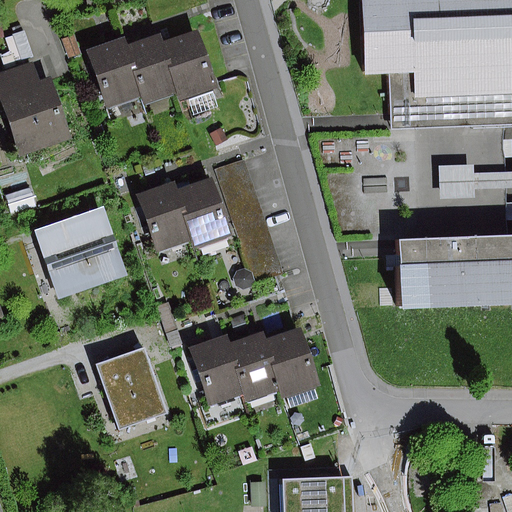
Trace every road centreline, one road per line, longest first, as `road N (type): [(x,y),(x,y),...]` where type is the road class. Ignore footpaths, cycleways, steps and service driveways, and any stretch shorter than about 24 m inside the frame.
road 1 (residential): [(249,0),(364,417)]
road 2 (residential): [(511,412),(364,417)]
